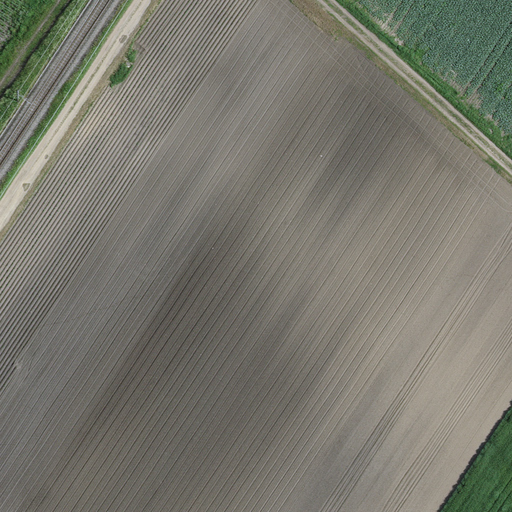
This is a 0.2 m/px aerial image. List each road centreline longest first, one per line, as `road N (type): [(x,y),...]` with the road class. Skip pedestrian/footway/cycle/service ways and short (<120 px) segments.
road 1 (track): [(160,0),(0,239)]
road 2 (track): [(511,172),(321,0)]
